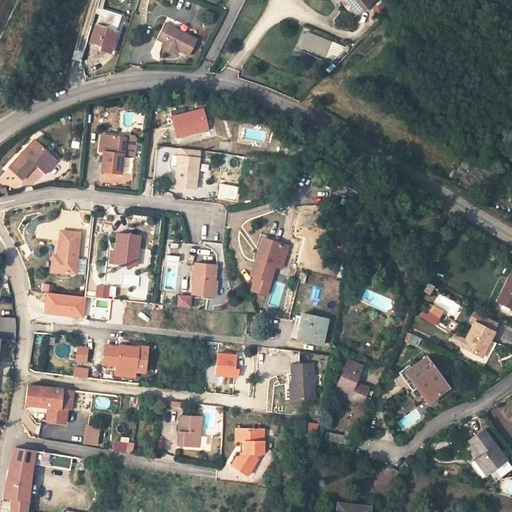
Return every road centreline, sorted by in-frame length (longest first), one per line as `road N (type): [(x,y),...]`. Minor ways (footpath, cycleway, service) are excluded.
road 1 (unclassified): [(511,236),(291,109),(224,85),(122,82),(53,102),(0,132)]
road 2 (residential): [(0,492),(26,333),(18,275),(0,236)]
road 3 (track): [(20,293),(84,322),(238,339)]
road 4 (residential): [(204,226),(190,209),(52,193),(0,204)]
road 5 (unknown): [(224,85),(275,21),(296,17),(343,32),(374,20)]
road 6 (residential): [(368,447),(402,454),(431,425),(511,378)]
